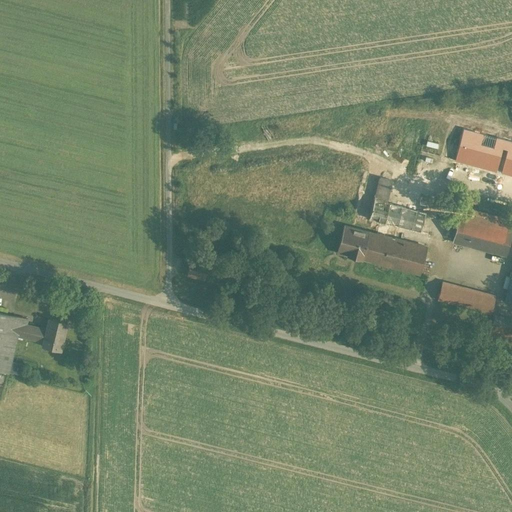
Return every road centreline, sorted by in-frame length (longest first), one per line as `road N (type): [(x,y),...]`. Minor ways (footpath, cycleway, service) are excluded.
road 1 (unclassified): [(167,303),(491,386)]
road 2 (unclassified): [(167,303),(167,0)]
road 3 (unclassified): [(0,260),(167,303)]
